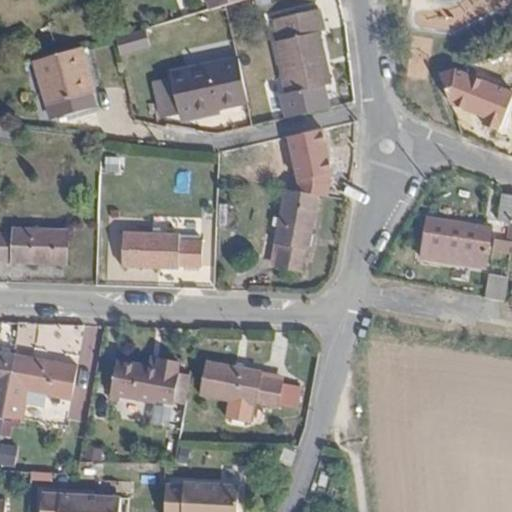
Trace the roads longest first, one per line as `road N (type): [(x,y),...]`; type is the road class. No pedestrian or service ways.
road 1 (residential): [(0,303),(345,315)]
road 2 (residential): [(345,315),(289,511)]
road 3 (residential): [(357,0),(386,146)]
road 4 (residential): [(386,146),(352,290)]
road 5 (residential): [(352,290),(492,317)]
road 6 (track): [(333,378),(354,440),(361,511)]
road 7 (residential): [(386,146),(463,155),(511,174)]
